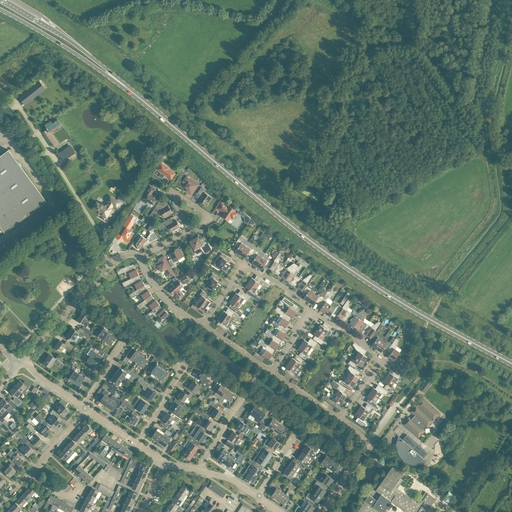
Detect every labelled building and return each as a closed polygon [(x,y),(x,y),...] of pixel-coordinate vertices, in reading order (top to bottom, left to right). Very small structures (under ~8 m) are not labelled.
[(41,80),(20,97),(23,101),(25,103),(26,102),(27,103),(33,99),(31,97),(34,94),(35,96),(44,89),(42,88),(46,85),(41,80)] [(47,129),(43,132),(52,146),(56,143),(51,135),(50,133),(61,125),(58,121),(58,120),(52,123),(51,121),(45,125),(47,127),(46,128),(47,129)] [(71,146),(59,153),(64,161),(76,154),(71,146)] [(46,201),(8,150),(0,155),(0,236),(5,232),(46,201)] [(165,174),(171,179),(175,173),(169,169),(169,168),(161,162),(156,169),(157,169),(154,173),(152,176),(161,183),(164,179),(163,179),(162,178),(165,174)] [(185,191),(188,193),(192,188),(195,190),(199,184),(187,176),(183,182),(187,185),(185,187),(187,188),(185,191)] [(153,205),(158,198),(152,194),(156,189),(150,185),(144,194),(146,195),(142,200),(146,203),(147,201),(153,205)] [(198,200),(204,204),(207,200),(209,201),(212,197),(205,193),(207,190),(202,186),(198,192),(202,195),(198,200)] [(168,206),(166,204),(166,203),(161,199),(151,214),(153,215),(159,212),(159,211),(160,211),(164,217),(165,217),(165,218),(168,216),(168,215),(172,213),(168,206)] [(111,208),(113,205),(110,203),(108,207),(107,206),(107,205),(106,204),(105,205),(102,203),(101,204),(97,202),(92,209),(101,214),(102,213),(107,217),(109,213),(111,209),(111,208)] [(221,203),(217,208),(224,213),(221,216),(227,220),(230,217),(233,219),(237,214),(234,212),(235,210),(228,206),(228,207),(221,203)] [(247,224),(251,219),(237,207),(236,209),(239,211),(238,213),(244,217),(245,222),(247,224)] [(128,229),(133,221),(130,219),(133,215),(131,214),(128,219),(128,218),(118,234),(121,236),(120,237),(128,243),(132,237),(129,235),(130,234),(129,234),(132,231),(128,229)] [(173,222),(172,221),(167,224),(165,221),(157,226),(160,230),(165,227),(169,233),(171,231),(180,227),(178,224),(178,223),(177,220),(173,222)] [(142,245),(143,245),(144,245),(145,246),(155,241),(150,233),(146,239),(139,234),(135,238),(136,239),(136,238),(137,239),(134,243),(136,245),(138,249),(140,247),(141,247),(142,245)] [(198,236),(189,241),(194,250),(197,254),(202,251),(205,254),(212,249),(207,241),(202,244),(199,239),(198,236)] [(240,254),(249,242),(248,241),(248,242),(245,240),(243,242),(239,238),(234,245),(238,248),(235,251),(240,254)] [(68,251),(73,253),(76,244),(71,242),(68,251)] [(248,242),(249,242),(240,254),(245,257),(247,254),(250,257),(255,250),(251,247),(251,244),(248,242)] [(184,256),(179,247),(175,250),(175,251),(169,254),(171,259),(168,260),(172,267),(176,266),(174,262),(184,256)] [(265,253),(262,251),(260,253),(255,250),(250,257),(254,259),(252,262),(256,266),(265,253)] [(226,262),(229,258),(222,253),(218,258),(220,260),(218,264),(222,267),(221,268),(225,271),(230,264),(226,262)] [(263,266),(267,268),(272,261),(267,258),(268,255),(265,253),(256,266),(261,269),(263,266)] [(276,274),(282,266),(279,263),(281,254),(279,253),(269,268),(273,271),(272,271),(276,274)] [(162,259),(153,265),(156,271),(159,269),(160,269),(161,272),(165,269),(170,277),(174,274),(167,260),(164,262),(162,259)] [(285,279),(296,264),(294,263),(286,268),(282,266),(276,274),(277,275),(281,277),(281,276),(285,279)] [(122,283),(139,275),(136,269),(136,270),(133,264),(116,270),(118,274),(128,271),(131,278),(122,282),(122,283)] [(293,286),(299,277),(295,275),(298,265),(296,264),(285,279),(289,282),(289,283),(292,285),(293,286)] [(184,272),(178,276),(179,278),(181,281),(187,278),(184,272)] [(211,281),(207,288),(213,292),(214,290),(216,291),(221,285),(217,283),(220,278),(213,274),(209,278),(211,281)] [(299,277),(293,286),(297,288),(298,288),(302,291),(312,276),(310,274),(302,280),(299,277)] [(129,294),(145,285),(142,280),(141,280),(138,275),(139,275),(122,283),(124,287),(133,282),(137,289),(132,292),(129,294)] [(269,287),(270,285),(257,276),(260,278),(258,280),(256,279),(255,280),(252,277),(249,282),(257,288),(259,284),(269,287)] [(178,291),(183,286),(177,280),(168,289),(174,295),(174,294),(179,299),(180,298),(180,299),(182,298),(181,297),(183,296),(178,291)] [(254,291),(257,288),(249,282),(245,287),(249,289),(246,293),(259,301),(260,299),(254,291)] [(137,306),(152,295),(148,290),(148,291),(144,286),(145,285),(129,294),(131,298),(140,293),(144,300),(137,305),(137,306)] [(308,301),(314,293),(317,289),(316,289),(314,287),(312,289),(307,285),(302,292),(306,295),(304,298),(308,301)] [(199,300),(206,306),(210,301),(207,299),(209,295),(202,290),(199,295),(201,297),(199,300)] [(233,297),(241,303),(244,298),(249,300),(250,297),(240,290),(238,294),(236,293),(233,297)] [(314,293),(308,301),(313,305),(315,301),(319,304),(326,293),(327,291),(325,290),(317,295),(314,293)] [(319,304),(318,305),(321,308),(320,309),(325,313),(330,305),(326,302),(328,294),(326,293),(319,304)] [(348,298),(350,296),(347,294),(340,303),(343,305),(348,298)] [(145,316),(159,304),(156,300),(155,300),(151,296),(152,295),(137,306),(139,309),(147,303),(153,310),(145,316)] [(238,307),(241,303),(233,297),(230,302),(231,303),(229,307),(240,315),(242,312),(238,307)] [(285,312),(292,317),(296,312),(295,312),(299,307),(284,297),(281,301),(290,306),(285,312)] [(203,310),(206,306),(199,300),(197,303),(194,302),(191,307),(197,312),(200,308),(203,310)] [(345,321),(351,313),(347,310),(349,301),(347,300),(337,315),(341,318),(341,319),(344,321),(345,321)] [(145,316),(148,319),(156,313),(162,319),(159,321),(162,325),(171,316),(164,308),(163,309),(159,305),(160,304),(159,304),(145,316)] [(330,305),(325,313),(330,316),(331,314),(334,317),(341,307),(339,305),(335,308),(330,305)] [(285,312),(277,307),(274,310),(283,316),(279,322),(278,322),(289,329),(286,327),(289,322),(288,322),(292,317),(285,312)] [(231,317),(239,321),(241,318),(239,316),(228,308),(225,312),(224,310),(221,315),(228,321),(231,317)] [(350,323),(354,326),(364,311),(366,309),(365,308),(354,315),(351,313),(345,321),(345,322),(349,324),(350,323)] [(361,333),(367,324),(364,322),(366,313),(364,311),(354,326),(358,329),(357,330),(361,332),(361,333)] [(88,317),(88,316),(82,312),(77,320),(87,326),(89,323),(88,323),(91,319),(92,319),(88,317)] [(219,321),(216,325),(217,325),(229,333),(230,334),(231,333),(227,328),(225,325),(228,321),(221,315),(217,320),(219,321)] [(278,322),(279,322),(274,319),(271,323),(280,329),(275,335),(280,338),(283,340),(286,335),(285,334),(289,329),(278,322)] [(367,324),(361,333),(362,333),(365,336),(366,335),(370,338),(381,323),(379,321),(374,324),(370,322),(368,325),(367,324)] [(330,331),(332,327),(324,322),(322,326),(320,325),(317,329),(325,335),(328,337),(331,333),(330,331)] [(82,329),(90,335),(92,332),(83,326),(82,329)] [(103,340),(109,332),(104,328),(105,327),(104,326),(102,329),(100,327),(94,335),(97,337),(98,336),(103,340)] [(90,335),(82,329),(80,328),(77,331),(72,328),(66,336),(73,340),(77,334),(81,337),(83,333),(88,337),(89,336),(90,335)] [(280,338),(275,335),(267,329),(265,333),(273,338),(269,344),(276,350),(279,345),(278,344),(282,339),(282,340),(283,340),(280,338)] [(322,339),(325,335),(317,329),(314,334),(315,335),(313,339),(323,346),(325,343),(322,339)] [(376,331),(371,339),(374,342),(372,345),(377,348),(385,337),(378,332),(376,331)] [(109,332),(103,340),(108,343),(107,344),(110,346),(116,338),(113,336),(115,334),(115,333),(113,335),(109,332)] [(390,342),(387,341),(388,339),(385,337),(377,348),(381,352),(384,348),(387,351),(396,338),(395,339),(393,337),(390,342)] [(321,346),(317,343),(310,338),(308,342),(304,340),(301,344),(309,350),(311,347),(314,348),(319,349),(321,346)] [(401,350),(396,346),(398,340),(396,338),(387,351),(391,353),(388,356),(394,360),(395,360),(396,358),(396,357),(399,352),(400,352),(401,350)] [(276,350),(269,344),(260,339),(258,343),(266,348),(262,355),(269,360),(272,354),(275,349),(276,350)] [(66,341),(65,344),(59,340),(55,347),(57,348),(57,349),(58,349),(61,351),(64,347),(69,351),(73,346),(66,341)] [(364,355),(366,351),(354,342),(352,345),(358,353),(356,356),(364,362),(367,357),(364,355)] [(307,353),(309,350),(301,344),(298,349),(301,351),(299,355),(305,360),(309,355),(307,353)] [(100,355),(102,352),(94,347),(93,349),(92,347),(87,354),(90,356),(98,361),(101,356),(103,357),(100,355)] [(136,362),(141,354),(136,351),(137,349),(137,348),(136,350),(132,347),(124,359),(128,362),(129,359),(130,359),(131,358),(136,362)] [(62,368),(64,365),(65,365),(66,362),(58,356),(56,359),(50,354),(44,363),(50,367),(53,362),(58,366),(62,368)] [(141,354),(136,362),(140,365),(140,366),(143,368),(148,360),(145,359),(147,356),(146,357),(141,354)] [(289,362),(297,368),(300,363),(305,365),(306,362),(296,355),(294,359),(292,358),(289,362)] [(94,366),(98,361),(90,356),(87,361),(85,360),(83,363),(91,368),(93,366),(96,367),(94,366)] [(361,366),(364,362),(356,356),(354,359),(351,358),(348,363),(355,368),(357,364),(361,366)] [(294,372),(297,368),(289,362),(286,367),(287,368),(285,372),(297,380),(298,379),(294,372)] [(156,376),(162,368),(157,365),(158,363),(157,363),(156,366),(153,364),(148,372),(151,374),(152,373),(156,376)] [(347,376),(355,382),(359,377),(357,376),(360,373),(349,365),(348,368),(351,372),(347,376)] [(74,381),(80,374),(75,370),(76,369),(73,367),(67,375),(70,377),(68,379),(68,380),(70,378),(74,381)] [(119,367),(115,373),(125,380),(127,377),(128,378),(130,375),(134,377),(135,376),(136,374),(130,370),(128,373),(127,372),(123,370),(123,369),(122,369),(119,367)] [(162,368),(156,376),(161,379),(161,380),(163,383),(169,375),(166,373),(168,370),(167,371),(162,368)] [(210,389),(210,390),(213,386),(207,382),(209,380),(206,378),(207,377),(208,377),(211,374),(206,370),(203,373),(200,371),(198,371),(197,373),(198,374),(196,377),(204,382),(206,383),(206,384),(205,386),(210,389)] [(403,376),(396,372),(395,371),(393,375),(389,372),(386,377),(394,382),(396,380),(400,381),(403,376)] [(123,383),(125,380),(115,373),(111,380),(113,381),(113,382),(114,382),(118,385),(121,381),(123,383)] [(80,374),(74,381),(79,385),(78,386),(79,387),(81,384),(83,386),(85,384),(88,386),(92,380),(86,376),(85,377),(80,374)] [(148,382),(143,378),(141,376),(138,381),(143,386),(143,387),(143,388),(144,389),(144,390),(145,390),(147,390),(148,391),(145,395),(152,400),(156,393),(152,390),(154,386),(148,382)] [(352,387),(355,382),(347,376),(344,381),(340,380),(338,382),(348,389),(351,386),(352,387)] [(392,385),(394,382),(386,377),(383,382),(386,384),(384,388),(390,392),(394,388),(392,385)] [(427,377),(419,389),(425,392),(433,381),(427,377)] [(26,386),(28,387),(30,384),(25,381),(24,383),(23,383),(20,380),(15,386),(21,391),(26,386)] [(200,385),(196,382),(195,382),(193,380),(193,381),(193,380),(190,384),(191,384),(189,388),(196,392),(199,394),(201,392),(197,389),(200,385)] [(343,393),(346,389),(333,380),(331,383),(337,391),(335,394),(343,400),(346,395),(343,393)] [(222,396),(227,389),(221,385),(214,395),(220,399),(222,396)] [(373,387),(370,392),(378,398),(381,394),(381,393),(386,394),(388,392),(378,385),(375,389),(373,387)] [(17,396),(21,391),(15,386),(10,391),(12,392),(12,393),(13,393),(13,394),(12,395),(15,398),(13,400),(21,407),(24,404),(21,402),(22,401),(17,398),(18,397),(17,396)] [(105,405),(110,398),(105,395),(107,391),(104,389),(100,396),(102,398),(100,401),(105,405)] [(220,399),(216,404),(216,405),(224,410),(225,407),(221,404),(225,398),(228,400),(233,394),(227,389),(222,396),(220,399)] [(190,398),(193,394),(187,390),(186,393),(182,390),(178,397),(184,402),(187,397),(190,398)] [(343,400),(335,394),(333,392),(330,397),(323,395),(322,397),(334,406),(337,402),(340,404),(343,400)] [(375,402),(378,398),(370,392),(367,397),(369,398),(366,402),(379,410),(380,408),(375,402)] [(49,394),(44,400),(46,403),(52,397),(49,395),(49,394)] [(110,398),(105,405),(111,409),(113,406),(116,408),(121,402),(117,399),(112,396),(111,398),(110,398)] [(428,428),(440,413),(434,408),(433,409),(430,406),(431,405),(422,397),(409,411),(415,416),(412,419),(409,417),(403,424),(418,438),(425,431),(422,429),(425,425),(428,428)] [(16,404),(11,399),(8,402),(4,399),(4,398),(0,402),(0,404),(6,409),(8,406),(12,409),(16,404)] [(136,402),(134,406),(136,408),(137,408),(143,413),(149,404),(142,400),(139,398),(136,402)] [(55,407),(53,409),(60,415),(61,414),(64,416),(65,416),(64,416),(67,412),(68,413),(70,410),(65,406),(68,403),(62,399),(57,404),(60,406),(57,409),(55,407)] [(122,403),(129,408),(132,404),(125,399),(122,403)] [(216,405),(216,404),(210,400),(208,403),(213,406),(208,413),(217,419),(222,412),(215,407),(216,405)] [(43,401),(37,407),(40,410),(46,404),(45,404),(43,401)] [(181,406),(188,411),(190,408),(180,401),(178,404),(175,402),(170,409),(176,413),(181,406)] [(37,407),(32,402),(29,405),(35,410),(37,407)] [(0,404),(0,419),(1,420),(9,412),(6,409),(0,404)] [(371,413),(374,408),(367,404),(364,407),(361,405),(358,410),(366,415),(368,413),(371,413)] [(251,411),(250,413),(256,418),(255,420),(258,422),(260,423),(259,424),(257,423),(255,426),(254,426),(254,427),(255,426),(261,431),(264,426),(265,424),(260,420),(264,413),(261,410),(261,411),(254,407),(252,410),(252,409),(251,411)] [(207,415),(197,408),(196,411),(199,413),(205,418),(207,415)] [(60,415),(53,409),(50,413),(54,416),(50,421),(55,426),(61,420),(58,418),(60,415),(60,416),(60,415)] [(364,419),(366,415),(358,410),(355,415),(358,417),(355,421),(366,428),(368,425),(364,419)] [(39,430),(46,436),(52,430),(46,425),(45,424),(47,422),(36,411),(33,414),(44,424),(39,430)] [(175,418),(168,413),(166,416),(165,416),(162,419),(166,422),(164,424),(167,425),(170,428),(173,424),(170,422),(172,419),(178,423),(181,419),(176,415),(175,418)] [(139,418),(133,414),(130,417),(127,415),(125,418),(134,425),(139,418)] [(273,418),(272,420),(269,418),(270,417),(265,424),(264,426),(266,427),(268,427),(269,426),(274,430),(272,432),(272,433),(279,423),(273,418)] [(214,423),(208,419),(208,420),(206,418),(201,426),(206,429),(207,428),(210,430),(214,423)] [(251,429),(252,430),(254,427),(248,422),(246,425),(240,421),(236,427),(244,433),(248,427),(251,429)] [(276,435),(277,432),(282,436),(287,429),(286,430),(284,428),(285,427),(279,423),(272,433),(274,434),(273,434),(274,435),(274,436),(275,435),(276,435)] [(90,436),(94,431),(87,424),(82,429),(87,433),(90,436)] [(205,439),(204,438),(207,435),(203,432),(205,430),(197,424),(194,428),(197,430),(193,436),(196,438),(200,440),(202,441),(203,441),(205,439)] [(251,429),(258,434),(261,431),(255,426),(254,427),(252,430),(251,429)] [(158,441),(164,433),(158,428),(152,437),(155,439),(155,440),(157,442),(158,441)] [(83,438),(87,433),(82,429),(78,434),(83,438)] [(233,431),(230,436),(228,438),(234,443),(237,445),(241,439),(243,440),(246,437),(240,433),(239,435),(233,431)] [(29,438),(32,441),(38,446),(43,440),(37,435),(34,432),(29,438)] [(23,444),(26,447),(24,449),(22,446),(20,448),(22,450),(28,456),(34,450),(30,446),(32,444),(26,440),(19,433),(17,435),(24,442),(23,444)] [(164,433),(158,441),(165,446),(171,437),(164,433)] [(79,443),(83,438),(78,434),(74,438),(79,443)] [(107,443),(111,437),(106,434),(102,439),(100,442),(106,445),(107,443)] [(427,453),(410,437),(407,434),(402,439),(401,439),(402,440),(401,441),(397,440),(397,439),(396,442),(396,445),(396,448),(397,451),(399,454),(400,457),(403,460),(405,462),(408,463),(411,464),(415,465),(418,465),(421,464),(424,463),(423,463),(422,459),(423,458),(423,459),(424,458),(423,458),(427,453)] [(194,444),(196,440),(190,436),(187,440),(190,442),(189,444),(189,445),(187,448),(194,453),(198,447),(194,444)] [(113,447),(117,441),(111,437),(107,443),(113,447)] [(274,448),(276,449),(278,446),(280,443),(273,438),(271,441),(268,440),(264,444),(273,450),(274,448)] [(73,450),(78,445),(72,440),(68,445),(73,450)] [(187,448),(183,445),(176,440),(175,442),(175,441),(169,449),(172,451),(177,444),(182,448),(181,448),(184,450),(182,454),(190,459),(194,453),(187,448)] [(227,440),(225,444),(232,449),(234,446),(227,440)] [(318,462),(319,461),(321,458),(315,454),(319,448),(308,440),(305,445),(306,446),(303,451),(310,456),(318,462)] [(116,453),(122,445),(117,441),(113,447),(112,449),(116,453)] [(271,453),(273,450),(264,444),(261,449),(261,450),(260,450),(259,453),(269,459),(272,454),(271,453)] [(75,451),(73,450),(68,445),(63,450),(71,456),(75,451)] [(123,454),(127,448),(122,445),(116,453),(122,457),(124,454),(123,454)] [(129,458),(133,452),(127,448),(123,454),(124,454),(129,458)] [(8,459),(10,461),(11,462),(12,459),(19,466),(25,460),(20,456),(22,454),(17,449),(10,457),(8,459)] [(219,455),(217,458),(223,462),(227,456),(228,454),(229,452),(224,449),(222,452),(220,451),(218,454),(219,455)] [(244,455),(245,453),(240,449),(237,453),(239,454),(237,458),(232,455),(230,458),(227,456),(223,462),(229,466),(233,460),(238,464),(238,463),(244,455)] [(66,461),(71,456),(63,450),(59,455),(64,459),(66,461)] [(306,461),(310,456),(303,451),(298,457),(300,458),(298,461),(306,465),(311,469),(313,466),(306,461)] [(264,466),(269,459),(259,453),(257,455),(257,456),(256,456),(253,461),(256,463),(261,467),(263,465),(264,466)] [(328,467),(333,459),(332,460),(329,458),(329,457),(324,453),(321,458),(319,461),(328,467)] [(0,456),(8,464),(10,461),(8,459),(2,454),(0,456)] [(306,465),(298,461),(296,459),(294,461),(292,460),(288,466),(296,471),(299,466),(300,467),(301,466),(303,467),(304,467),(306,465)] [(328,467),(337,473),(341,467),(337,465),(338,463),(336,461),(333,459),(328,467)] [(16,470),(9,464),(6,468),(3,465),(0,462),(0,468),(10,476),(16,470)] [(259,469),(261,467),(256,463),(254,465),(250,471),(257,476),(261,470),(259,469)] [(140,470),(147,473),(149,467),(143,464),(140,470)] [(79,474),(84,469),(79,465),(74,470),(79,474)] [(286,473),(284,475),(290,479),(293,482),(295,479),(292,477),(296,471),(288,466),(284,472),(286,473)] [(400,478),(404,471),(401,469),(399,471),(392,466),(380,484),(376,491),(379,493),(381,491),(391,498),(397,489),(403,480),(400,478)] [(84,479),(89,473),(84,469),(79,474),(84,479)] [(144,479),(147,473),(140,470),(138,476),(144,479)] [(253,482),(257,476),(250,471),(247,474),(245,473),(243,476),(253,482)] [(329,486),(333,479),(326,475),(323,472),(321,476),(319,478),(320,478),(318,481),(326,487),(328,484),(329,486)] [(89,483),(94,478),(89,473),(84,479),(89,483)] [(141,485),(144,479),(138,476),(135,482),(141,485)] [(326,487),(318,481),(317,480),(313,486),(317,488),(315,491),(322,496),(326,490),(324,489),(326,487)] [(138,491),(141,485),(135,482),(132,488),(138,491)] [(283,492),(280,490),(281,488),(273,483),(271,485),(274,487),(270,492),(273,494),(272,495),(278,499),(283,492)] [(186,494),(189,496),(193,491),(183,484),(179,490),(186,494)] [(31,496),(35,491),(30,486),(26,491),(31,496)] [(95,497),(99,491),(92,488),(89,494),(95,497)] [(369,495),(356,511),(384,511),(386,509),(389,511),(391,508),(388,506),(391,502),(406,511),(426,511),(436,499),(435,499),(427,493),(425,497),(422,495),(417,502),(397,489),(391,498),(381,491),(379,493),(381,494),(377,500),(369,495)] [(134,499),(137,493),(131,490),(128,496),(134,499)] [(182,500),(186,494),(179,490),(175,495),(182,500)] [(27,501),(31,496),(26,491),(21,496),(27,501)] [(318,502),(322,496),(315,491),(313,495),(309,493),(306,498),(308,499),(309,500),(315,504),(316,501),(318,502)] [(443,500),(442,501),(444,502),(447,505),(451,499),(454,495),(449,491),(443,500)] [(291,498),(294,493),(293,492),(291,494),(287,492),(286,494),(283,492),(278,499),(284,503),(285,502),(287,504),(291,498)] [(92,503),(95,497),(89,494),(86,499),(92,503)] [(53,504),(56,498),(51,495),(47,501),(53,504)] [(178,505),(182,500),(175,495),(172,501),(178,505)] [(22,506),(27,501),(21,496),(17,501),(22,506)] [(132,505),(134,499),(128,496),(125,502),(132,505)] [(57,511),(59,507),(62,501),(56,498),(53,504),(51,507),(57,511)] [(89,508),(92,503),(86,499),(83,505),(89,508)] [(313,506),(315,504),(309,500),(303,508),(299,505),(298,505),(308,511),(311,511),(314,507),(313,506)] [(64,510),(68,504),(62,501),(59,507),(64,510)] [(175,510),(178,505),(172,501),(168,506),(175,510)] [(129,511),(132,505),(125,502),(122,508),(129,511)] [(211,511),(212,511),(216,507),(209,502),(206,508),(211,511)] [(16,511),(21,507),(16,503),(11,507),(16,511)]
